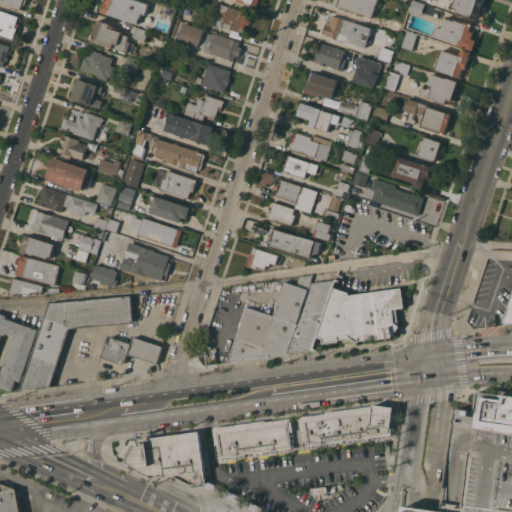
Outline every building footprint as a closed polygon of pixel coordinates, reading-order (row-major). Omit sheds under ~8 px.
[(0,2),(0,0),(26,0),(25,5),(23,4),(21,9),(0,2)] [(137,0),(149,4),(145,14),(141,13),(137,23),(108,13),(107,14),(100,11),(103,0),(137,0)] [(376,0),(372,17),(357,12),(357,14),(355,13),(355,12),(332,4),(332,2),(331,2),(331,0),(376,0)] [(422,14),(421,13),(420,15),(409,12),(410,10),(409,9),(413,0),(425,4),(422,14)] [(483,0),(482,5),(487,6),(485,12),(479,10),(477,18),(456,11),(457,8),(453,7),(455,0),(483,0)] [(253,14),(250,24),(246,23),(243,33),(231,29),(232,24),(231,24),(230,28),(222,26),(215,24),(221,4),(253,14)] [(189,22),(180,18),(184,6),(193,9),(189,22)] [(0,9),(19,16),(18,18),(21,18),(19,22),(17,22),(17,23),(19,24),(16,32),(18,33),(17,38),(14,37),(14,39),(11,38),(10,39),(7,38),(8,37),(3,35),(2,37),(0,36),(0,9)] [(372,28),(367,40),(371,41),(369,46),(366,45),(365,47),(324,34),(328,21),(330,22),(333,15),(372,28)] [(454,20),(454,19),(463,22),(463,21),(472,24),(470,31),(474,32),(472,38),(476,39),(473,50),(458,45),(458,44),(456,44),(453,43),(451,42),(434,36),(434,34),(436,29),(438,26),(442,27),(445,18),(454,20)] [(92,39),(91,39),(92,34),(93,35),(98,20),(111,24),(110,25),(120,28),(120,31),(122,32),(121,33),(129,36),(127,41),(134,43),(133,45),(137,46),(135,54),(131,53),(125,51),(124,53),(118,51),(118,50),(116,49),(115,50),(112,49),(113,48),(110,47),(110,48),(104,46),(105,45),(91,41),(92,39)] [(204,29),(199,46),(179,39),(184,22),(204,29)] [(148,30),(145,41),(135,37),(132,36),(136,26),(148,30)] [(407,30),(417,34),(413,50),(402,47),(407,30)] [(208,51),(213,33),(218,34),(232,38),(232,39),(241,41),(239,46),(242,47),(239,56),(236,55),(235,59),(208,51)] [(0,42),(10,46),(7,57),(6,60),(5,60),(3,67),(0,66),(0,42)] [(345,50),(343,57),(346,59),(345,63),(343,70),(332,67),(332,68),(327,66),(328,65),(315,61),(318,51),(321,52),(324,43),(345,50)] [(394,51),(390,62),(379,58),(382,47),(394,51)] [(92,49),(103,53),(102,54),(113,58),(111,65),(115,66),(111,76),(109,75),(107,80),(97,76),(98,74),(81,68),(85,57),(87,58),(88,57),(89,57),(92,49)] [(466,69),(463,68),(461,74),(462,75),(461,78),(436,69),(437,66),(434,65),(435,62),(438,63),(442,50),(460,56),(462,49),(471,52),(466,69)] [(140,60),(136,74),(123,69),(127,55),(140,60)] [(382,63),(379,73),(380,74),(376,84),(375,84),(374,88),(353,81),(358,67),(360,67),(357,66),(355,62),(357,58),(361,56),(382,63)] [(410,64),(407,74),(402,73),(399,69),(400,67),(396,66),(397,60),(410,64)] [(202,84),(196,82),(198,76),(204,78),(209,63),(232,70),(229,77),(231,77),(228,86),(227,85),(225,92),(202,84)] [(173,72),(171,80),(161,76),(158,75),(161,68),(163,69),(163,68),(173,72)] [(332,98),(320,94),(319,97),(305,92),(306,90),(305,90),(311,71),(314,72),(314,71),(338,80),(332,98)] [(395,90),(384,86),(389,71),(400,74),(395,90)] [(446,78),(447,77),(456,80),(457,79),(460,80),(452,101),(448,100),(446,104),(440,102),(440,101),(420,94),(422,87),(427,89),(428,87),(430,88),(430,87),(428,86),(432,73),(446,78)] [(78,78),(98,85),(98,84),(103,86),(103,87),(105,87),(103,93),(101,93),(101,94),(96,92),(94,97),(103,100),(100,108),(71,98),(78,78)] [(133,96),(130,103),(119,99),(121,93),(113,90),(115,84),(127,88),(125,94),(133,96)] [(224,100),(221,111),(218,110),(215,118),(205,115),(203,121),(194,118),(194,117),(184,113),(188,102),(197,105),(199,98),(206,100),(208,95),(224,100)] [(399,99),(396,107),(388,104),(391,96),(399,99)] [(451,114),(451,116),(452,116),(450,122),(449,121),(448,123),(449,123),(446,132),(445,131),(445,133),(444,132),(444,134),(441,133),(421,126),(422,123),(420,122),(422,117),(421,116),(421,114),(404,109),(408,97),(419,101),(419,102),(428,105),(428,106),(451,114)] [(362,100),(373,104),(367,120),(356,116),(362,100)] [(309,125),(311,119),(298,115),(302,102),(316,107),(334,113),(354,119),(352,126),(340,122),(339,124),(331,121),(328,131),(309,125)] [(390,110),(386,121),(374,117),(377,106),(390,110)] [(104,117),(103,118),(104,119),(103,121),(102,121),(101,125),(100,126),(98,126),(94,139),(74,133),(74,131),(62,127),(65,117),(76,121),(78,116),(84,118),(86,111),(104,117)] [(214,127),(212,132),(215,133),(213,140),(209,139),(208,144),(201,142),(200,143),(196,142),(197,141),(184,136),(184,138),(180,137),(180,135),(165,130),(171,112),(214,127)] [(133,122),(129,135),(116,131),(120,118),(133,122)] [(153,125),(151,132),(140,129),(142,122),(153,125)] [(380,131),(377,141),(366,138),(370,127),(380,131)] [(177,164),(173,163),(173,164),(170,163),(171,162),(169,161),(163,159),(163,157),(155,154),(155,152),(153,152),(155,146),(154,146),(157,138),(155,138),(153,142),(146,139),(144,146),(145,148),(146,148),(143,159),(142,158),(141,159),(131,155),(139,129),(153,134),(159,135),(158,137),(157,137),(157,138),(173,143),(174,142),(178,143),(178,145),(183,146),(196,150),(205,152),(204,154),(206,154),(201,170),(198,169),(197,172),(177,166),(177,164)] [(352,129),(367,134),(361,150),(347,145),(352,129)] [(291,148),(293,141),(292,140),(295,131),(311,137),(312,135),(332,141),(331,146),(332,146),(327,160),(291,148)] [(80,140),(79,142),(88,145),(83,159),(58,151),(61,143),(62,143),(60,142),(63,135),(64,136),(65,135),(80,140)] [(442,142),(440,148),(443,149),(441,155),(438,154),(436,160),(417,154),(422,139),(425,140),(426,137),(442,142)] [(363,156),(362,155),(365,144),(375,147),(371,159),(373,160),(369,173),(358,170),(363,156)] [(358,153),(355,163),(342,159),(345,149),(358,153)] [(319,165),(316,174),(310,172),(310,173),(307,172),(305,177),(284,170),(285,168),(282,167),(284,164),(286,164),(289,155),(319,165)] [(89,169),(86,177),(92,178),(90,185),(84,183),(82,191),(63,185),(48,180),(48,178),(45,177),(52,156),(63,160),(89,169)] [(432,166),(430,172),(432,173),(430,180),(426,178),(424,183),(423,185),(421,184),(420,186),(414,184),(415,182),(390,174),(394,164),(395,164),(398,156),(432,166)] [(116,175),(98,169),(102,158),(115,163),(116,159),(121,161),(116,175)] [(137,187),(123,182),(131,158),(145,162),(137,187)] [(355,167),(353,173),(341,169),(343,163),(355,167)] [(197,180),(193,191),(195,192),(193,200),(188,198),(187,203),(166,196),(167,191),(160,189),(161,186),(158,185),(161,177),(166,179),(169,170),(197,180)] [(365,187),(352,183),(356,171),(369,175),(365,187)] [(424,197),(419,215),(373,200),(376,190),(371,188),(374,178),(397,185),(396,188),(424,197)] [(318,191),(311,212),(295,207),(297,202),(276,195),(278,189),(274,188),(276,183),(279,184),(281,179),(318,191)] [(350,184),(345,198),(332,193),(334,187),(343,190),(343,189),(338,187),(341,180),(350,184)] [(111,205),(97,200),(102,183),(116,188),(111,205)] [(98,203),(95,213),(87,210),(86,214),(84,213),(84,214),(82,214),(82,216),(72,212),(72,211),(69,210),(69,209),(67,209),(68,206),(63,205),(61,211),(38,204),(41,193),(43,185),(48,187),(67,194),(68,193),(98,203)] [(129,210),(117,206),(120,199),(119,198),(123,185),(136,189),(129,210)] [(191,207),(188,218),(183,217),(181,222),(150,212),(153,202),(151,201),(152,197),(150,197),(151,194),(156,195),(191,207)] [(338,211),(330,208),(328,207),(329,204),(331,205),(334,195),(342,198),(338,211)] [(295,209),(294,214),(296,215),(292,225),(276,220),(275,221),(268,218),(270,213),(267,212),(269,206),(272,207),(274,201),(295,209)] [(340,213),(338,219),(324,214),(326,208),(340,213)] [(35,210),(38,211),(38,210),(70,220),(69,222),(76,225),(75,229),(76,229),(75,232),(69,231),(67,236),(65,235),(63,239),(47,233),(29,227),(35,210)] [(106,228),(105,230),(94,226),(98,217),(104,219),(105,216),(110,217),(109,218),(106,228)] [(179,229),(178,234),(180,235),(178,241),(179,241),(177,247),(138,234),(144,217),(179,229)] [(119,221),(116,232),(106,228),(109,218),(119,221)] [(314,235),(316,229),(319,218),(324,219),(324,222),(332,224),(329,233),(332,233),(330,240),(314,235)] [(269,246),(270,243),(259,240),(262,228),(271,231),(272,227),(321,242),(318,252),(312,253),(310,258),(269,246)] [(97,253),(68,244),(70,237),(81,241),(83,235),(94,238),(97,229),(104,231),(97,253)] [(55,244),(53,249),(55,250),(54,254),(52,253),(51,257),(48,256),(48,258),(35,254),(34,254),(27,252),(27,253),(21,251),(22,247),(21,246),(22,243),(24,241),(26,235),(55,244)] [(155,250),(155,252),(170,257),(168,262),(172,263),(168,276),(164,274),(162,280),(147,275),(146,276),(121,268),(125,257),(135,260),(136,258),(126,255),(130,242),(155,250)] [(278,255),(275,264),(270,262),(269,266),(267,265),(265,269),(257,266),(256,268),(247,265),(251,253),(252,253),(254,247),(278,255)] [(86,262),(76,259),(79,249),(89,251),(86,262)] [(60,265),(55,285),(16,274),(21,255),(60,265)] [(295,257),(307,261),(306,264),(292,266),(295,257)] [(109,268),(110,268),(116,270),(116,271),(118,271),(115,280),(118,280),(117,286),(92,278),(96,264),(97,265),(97,264),(109,268)] [(84,284),(72,281),(75,270),(86,273),(84,284)] [(312,280),(311,283),(312,283),(288,354),(274,356),(262,351),(260,346),(237,338),(247,307),(272,315),(274,308),(273,308),(275,302),(278,303),(285,281),(297,285),(300,276),(314,274),(312,280)] [(44,285),(42,292),(37,291),(37,293),(31,292),(30,294),(25,294),(22,293),(21,294),(17,293),(16,294),(14,293),(14,295),(10,294),(11,293),(10,292),(11,285),(10,285),(12,278),(13,278),(44,285)] [(312,283),(325,281),(324,279),(332,278),(332,280),(336,279),(333,287),(318,337),(313,350),(288,354),(312,283)] [(318,337),(333,287),(349,292),(349,294),(345,294),(345,296),(349,295),(402,288),(405,307),(398,308),(400,326),(392,337),(378,339),(377,338),(360,341),(357,342),(351,337),(339,339),(339,341),(324,343),(323,338),(318,337)] [(511,322),(505,324),(504,323),(503,322),(511,294),(511,322)] [(51,303),(131,295),(132,299),(135,298),(137,319),(132,320),(132,322),(70,328),(51,386),(37,388),(37,387),(22,389),(51,303)] [(21,381),(17,379),(13,390),(0,385),(0,371),(2,372),(14,335),(6,333),(5,335),(3,334),(0,343),(0,312),(7,315),(6,318),(38,329),(21,381)] [(131,343),(125,362),(123,361),(123,364),(102,357),(106,343),(108,344),(111,336),(131,343)] [(163,346),(157,363),(130,354),(135,337),(163,346)] [(501,395),(502,390),(511,391),(511,511),(402,511),(404,505),(412,506),(433,509),(442,510),(456,409),(475,411),(478,391),(501,395)] [(348,440),(348,439),(344,439),(344,441),(307,446),(305,430),(302,430),(300,416),(326,413),(326,412),(373,405),(375,405),(395,407),(392,427),(392,434),(348,440)] [(256,453),(256,451),(246,453),(246,454),(221,457),(219,444),(216,444),(213,427),(265,420),(266,421),(291,418),(293,431),(289,432),(292,447),(256,453)] [(200,431),(206,471),(205,471),(207,483),(192,485),(186,481),(184,484),(173,478),(162,480),(158,480),(152,480),(149,479),(143,477),(133,471),(135,468),(124,462),(136,441),(140,440),(142,439),(200,431)] [(21,511),(17,489),(0,481),(0,511),(21,511)] [(223,488),(221,494),(205,486),(208,481),(223,488)] [(244,498),(241,503),(224,495),(227,489),(244,498)] [(263,508),(260,511),(258,511),(245,505),(247,500),(263,508)]
